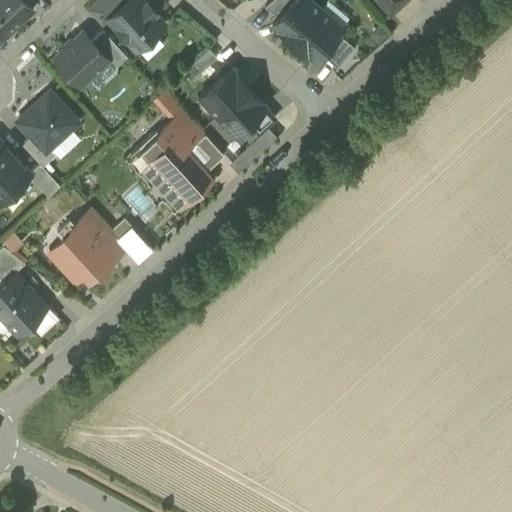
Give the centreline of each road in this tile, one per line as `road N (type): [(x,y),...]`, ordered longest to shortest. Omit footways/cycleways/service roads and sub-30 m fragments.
road 1 (residential): [(326,111),(0,421)]
road 2 (residential): [(326,111),(196,0)]
road 3 (residential): [(452,0),(326,111)]
road 4 (tertiary): [(4,453),(122,511)]
